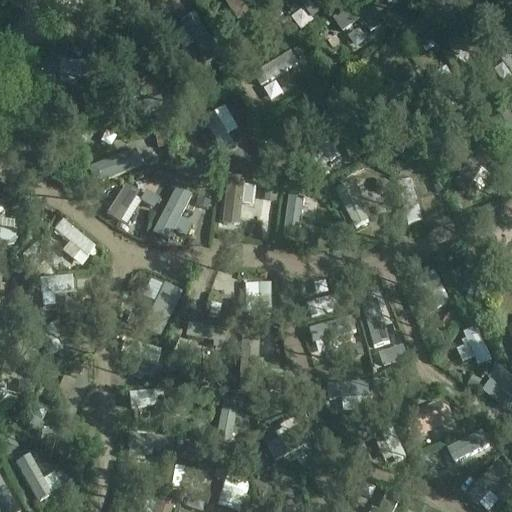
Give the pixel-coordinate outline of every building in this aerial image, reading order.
[(65,0),(53,0),(52,11),(64,12),(65,0)] [(246,36),(259,28),(241,0),(228,0),(225,2),(246,36)] [(297,0),(311,18),(323,9),(317,0),(297,0)] [(367,0),(361,0),(334,20),(343,34),(376,11),(367,0)] [(162,39),(177,69),(188,64),(173,33),(162,39)] [(253,76),(260,89),(299,65),(291,53),(253,76)] [(474,87),(499,71),(492,59),(467,75),(474,87)] [(105,66),(59,62),(58,77),(104,81),(105,66)] [(455,106),(465,99),(447,69),(436,76),(455,106)] [(381,95),(402,139),(416,132),(395,88),(381,95)] [(129,124),(164,113),(160,98),(125,110),(129,124)] [(203,120),(222,153),(233,147),(214,114),(203,120)] [(307,135),(331,164),(341,156),(318,126),(307,135)] [(454,187),(467,195),(492,156),(479,147),(454,187)] [(88,170),(95,187),(142,168),(135,151),(88,170)] [(381,181),(369,175),(355,205),(364,210),(360,218),(375,225),(390,194),(378,188),(381,181)] [(243,179),(226,178),(222,226),(239,228),(243,179)] [(412,181),(397,185),(409,228),(424,224),(412,181)] [(139,194),(125,186),(106,217),(119,226),(139,194)] [(289,195),(284,234),(297,236),(302,196),(289,195)] [(54,232),(86,259),(95,249),(62,223),(54,232)] [(156,241),(194,242),(195,230),(156,229),(156,241)] [(0,230),(0,244),(14,246),(15,232),(0,230)] [(494,275),(481,270),(467,307),(481,311),(494,275)] [(437,311),(451,304),(435,273),(422,279),(437,311)] [(40,296),(73,293),(71,279),(39,281),(40,296)] [(174,307),(152,283),(142,293),(164,317),(174,307)] [(270,286),(245,286),(246,319),(271,318),(270,286)] [(315,316),(350,305),(346,293),(311,304),(315,316)] [(60,321),(61,296),(41,296),(40,320),(60,321)] [(362,307),(374,350),(390,345),(378,302),(362,307)] [(175,315),(155,337),(164,345),(183,323),(175,315)] [(307,346),(349,333),(345,320),(303,333),(307,346)] [(232,334),(188,327),(185,340),(230,348),(232,334)] [(51,328),(13,349),(20,362),(59,340),(51,328)] [(492,361),(478,329),(463,335),(478,367),(492,361)] [(154,355),(129,342),(123,352),(149,366),(154,355)] [(269,383),(266,345),(252,346),(255,384),(269,383)] [(511,381),(497,370),(489,380),(511,398),(511,381)] [(88,388),(75,383),(62,412),(75,417),(88,388)] [(360,396),(359,384),(327,386),(327,398),(360,396)] [(413,441),(450,427),(442,405),(405,419),(413,441)] [(169,415),(133,410),(132,424),(168,428),(169,415)] [(216,443),(231,446),(237,416),(222,413),(216,443)] [(277,453),(307,438),(300,425),(270,440),(277,453)] [(482,432),(445,450),(451,462),(488,445),(482,432)] [(128,437),(127,451),(164,454),(165,440),(128,437)] [(476,511),(510,473),(499,463),(465,501),(476,511)] [(224,510),(236,511),(238,511),(242,490),(228,487),(224,510)] [(392,490),(380,511),(396,511),(404,496),(392,490)] [(308,511),(303,499),(267,511),(308,511)] [(158,501),(154,511),(172,511),(174,506),(158,501)]
